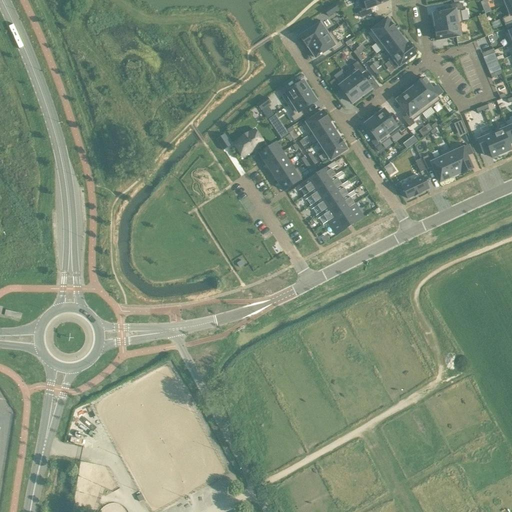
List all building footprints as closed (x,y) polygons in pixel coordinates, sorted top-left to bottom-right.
[(386,0),(357,0),(362,11),(359,12),(361,18),(372,14),(370,8),(387,1),(386,0)] [(508,16),(502,19),(505,25),(511,21),(511,2),(504,6),(508,16)] [(451,11),(433,15),(435,27),(460,23),(462,23),(460,10),(463,9),(462,3),(450,6),(451,11)] [(328,16),(338,10),(335,5),(325,11),(328,16)] [(387,19),(368,34),(375,43),(394,29),(395,29),(394,28),(391,23),(390,24),(387,19)] [(320,24),(300,37),(307,47),(308,46),(308,47),(329,33),(322,22),(321,21),(318,22),(320,24)] [(435,28),(434,28),(436,40),(456,37),(457,43),(469,41),(467,35),(462,36),(460,23),(435,27),(435,28)] [(490,27),(483,30),(485,37),(493,34),(490,27)] [(394,29),(375,43),(382,52),(386,49),(401,37),(394,29)] [(329,33),(308,47),(315,58),(331,48),(334,53),(344,46),(340,41),(338,42),(331,32),(329,33)] [(350,39),(345,43),(347,47),(352,42),(356,38),(355,36),(350,39)] [(401,37),(386,49),(392,57),(407,46),(407,45),(401,37)] [(392,57),(388,60),(395,70),(415,55),(408,45),(407,45),(407,46),(392,57)] [(355,69),(346,76),(362,97),(363,96),(364,97),(370,92),(369,91),(371,89),(360,75),(365,71),(357,62),(353,66),(355,69)] [(334,80),(329,83),(337,93),(341,89),(352,104),(354,102),(355,104),(361,99),(360,98),(362,97),(346,76),(336,83),(334,80)] [(424,78),(414,86),(414,87),(415,87),(431,107),(440,100),(437,96),(442,93),(437,86),(432,90),(424,78)] [(303,82),(281,96),(288,106),(310,91),(309,90),(310,89),(306,82),(304,83),(303,82)] [(414,87),(406,93),(422,114),(431,108),(431,107),(415,87),(414,87)] [(310,91),(288,106),(294,115),(291,117),(294,123),(304,116),(301,111),(316,101),(315,100),(316,99),(312,92),(311,93),(310,91)] [(406,93),(396,101),(407,114),(402,118),(409,127),(415,123),(413,121),(422,114),(406,93)] [(261,110),(270,103),(267,98),(257,105),(261,110)] [(258,107),(251,112),(261,127),(268,122),(258,107)] [(376,116),(374,117),(390,138),(399,132),(401,135),(406,131),(399,121),(394,125),(384,110),(382,112),(381,110),(374,115),(376,116)] [(304,124),(311,134),(330,122),(323,112),(304,124)] [(366,123),(365,124),(376,139),(371,142),(378,152),(383,148),(381,145),(390,138),(374,117),(373,118),(372,117),(365,122),(366,123)] [(313,133),(318,142),(334,131),(329,123),(330,122),(311,134),(311,135),(313,133)] [(285,128),(277,133),(281,139),(288,134),(285,128)] [(493,134),(501,154),(511,150),(508,144),(511,142),(511,137),(508,128),(493,134)] [(263,143),(255,130),(248,134),(241,138),(242,139),(234,144),(242,157),(263,143)] [(484,138),(478,141),(484,155),(490,152),(492,158),(501,154),(493,134),(491,130),(482,134),(484,138)] [(340,140),(334,131),(318,142),(324,151),(341,140),(340,139),(340,140)] [(231,146),(232,145),(224,134),(216,140),(223,151),(224,150),(223,149),(230,145),(231,146)] [(344,145),(341,140),(324,151),(331,160),(347,150),(344,145)] [(271,146),(267,141),(264,143),(260,146),(263,151),(271,146)] [(275,144),(260,154),(266,163),(282,153),(275,144)] [(453,153),(452,153),(462,174),(472,169),(466,156),(472,153),(468,146),(453,153)] [(451,149),(439,154),(441,158),(442,158),(451,178),(461,173),(461,174),(462,174),(452,153),(453,153),(451,149)] [(282,153),(266,163),(272,173),(288,162),(287,162),(282,153)] [(428,156),(423,158),(428,169),(433,167),(440,182),(451,178),(442,158),(441,158),(431,163),(428,156)] [(426,170),(421,159),(415,162),(420,173),(426,170)] [(288,162),(272,173),(278,182),(296,170),(295,169),(289,160),(287,162),(288,162)] [(334,163),(316,175),(322,185),(336,176),(335,176),(331,170),(336,166),(334,163)] [(296,170),(278,182),(284,191),(304,178),(298,168),(297,168),(295,169),(296,170)] [(336,176),(322,185),(328,194),(342,185),(338,179),(342,176),(340,173),(335,176),(336,176)] [(316,175),(298,187),(300,190),(304,196),(322,185),(316,175)] [(428,189),(422,177),(402,187),(408,199),(416,195),(422,193),(422,192),(428,189)] [(342,185),(328,194),(335,204),(348,195),(344,189),(349,186),(347,182),(346,182),(342,185)] [(304,196),(304,197),(306,200),(311,206),(328,194),(322,185),(304,196)] [(348,195),(335,204),(341,214),(355,205),(350,198),(355,195),(353,192),(348,195)] [(311,206),(310,206),(312,209),(313,209),(317,215),(335,204),(328,194),(311,206)] [(317,215),(317,216),(319,219),(323,224),(323,225),(328,222),(341,214),(335,204),(317,215)] [(355,205),(341,214),(348,223),(350,227),(352,225),(356,223),(363,218),(355,205)] [(341,214),(328,222),(337,235),(344,231),(348,228),(350,227),(348,223),(341,214)] [(5,316),(21,319),(23,314),(6,310),(5,316)]
